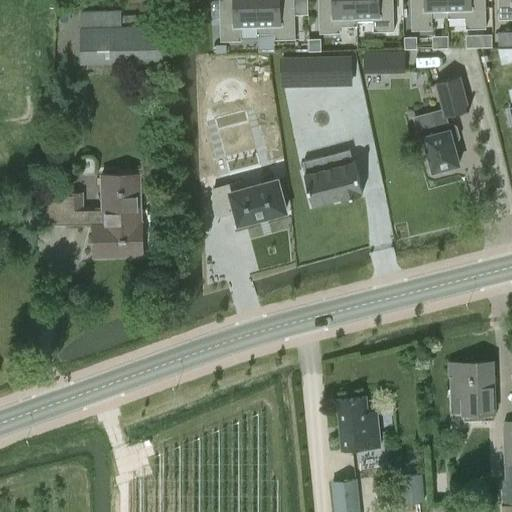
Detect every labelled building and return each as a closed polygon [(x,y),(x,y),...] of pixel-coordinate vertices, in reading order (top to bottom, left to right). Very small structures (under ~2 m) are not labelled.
[(219,0),(221,41),(241,40),(241,38),(241,24),(257,24),(258,24),(256,0),(219,0)] [(256,0),(258,24),(257,24),(257,33),(275,33),(275,39),(295,39),(295,14),(308,14),(307,0),(256,0)] [(318,0),(320,33),(340,32),(340,26),(358,25),(358,21),(356,21),(355,0),(318,0)] [(355,0),(356,21),(358,21),(373,20),(374,31),(394,31),(393,0),(355,0)] [(410,0),(412,30),(432,29),(432,8),(447,8),(448,8),(448,0),(410,0)] [(448,0),(448,8),(447,8),(448,29),(486,28),(485,0),(448,0)] [(511,0),(498,0),(499,19),(511,18),(511,0)] [(80,10),(80,26),(79,26),(80,63),(163,60),(162,24),(135,25),(135,14),(121,14),(120,9),(80,10)] [(498,45),(509,45),(509,31),(498,31),(498,45)] [(482,34),(482,47),(492,47),(492,34),(482,34)] [(404,48),(416,48),(416,36),(404,36),(404,48)] [(309,50),(321,50),(321,38),(309,38),(309,50)] [(219,43),(208,43),(208,52),(219,52),(219,43)] [(390,50),(390,72),(405,72),(405,50),(390,50)] [(282,56),(283,85),(351,83),(350,55),(282,56)] [(460,75),(434,82),(441,108),(431,111),(436,132),(423,136),(432,171),(434,171),(438,173),(447,171),(448,167),(459,164),(453,142),(457,142),(460,137),(458,126),(452,122),(448,123),(446,116),(469,110),(460,75)] [(347,148),(300,162),(311,207),(360,193),(352,159),(350,160),(347,148)] [(52,188),(32,189),(33,227),(52,227),(92,226),(93,257),(143,256),(141,172),(100,173),(101,206),(95,207),(95,205),(84,206),(83,193),(52,193),(52,188)] [(242,180),(214,188),(214,206),(217,216),(230,213),(228,207),(234,205),(239,223),(286,210),(282,196),(287,195),(283,181),(278,182),(277,179),(244,188),(242,180)] [(491,363),(449,364),(451,412),(463,412),(463,420),(493,419),(491,363)] [(380,445),(376,411),(367,412),(365,396),(335,399),(341,449),(380,445)] [(511,511),(511,420),(502,421),(504,479),(500,478),(501,506),(501,511),(511,511)] [(398,474),(400,504),(424,502),(422,472),(398,474)] [(333,511),(360,511),(357,479),(330,482),(333,511)]
